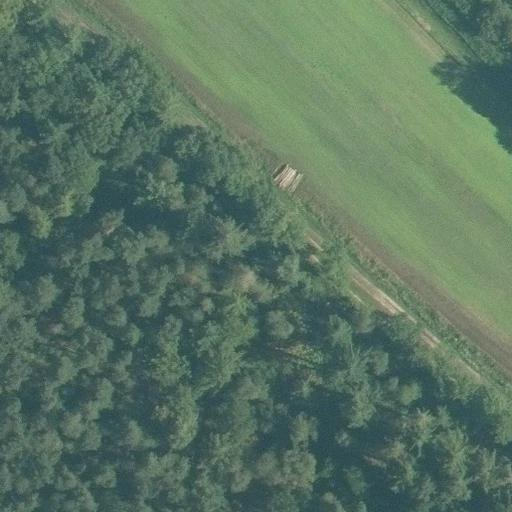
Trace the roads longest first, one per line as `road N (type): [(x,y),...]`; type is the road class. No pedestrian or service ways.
road 1 (track): [(114,192),(206,262),(249,358),(307,424),(454,511)]
road 2 (track): [(511,396),(193,123)]
road 3 (track): [(193,123),(34,0)]
road 4 (track): [(114,192),(59,194),(0,268)]
